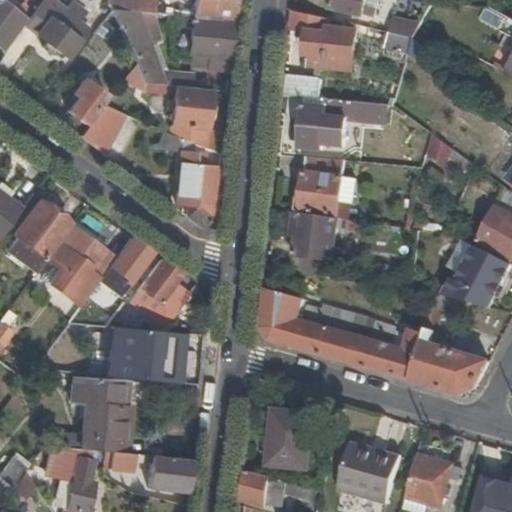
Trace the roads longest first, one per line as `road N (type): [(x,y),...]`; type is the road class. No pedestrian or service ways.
road 1 (tertiary): [(232,280),(0,111)]
road 2 (tertiary): [(232,280),(259,0)]
road 3 (residential): [(231,347),(489,419)]
road 4 (tertiary): [(207,511),(231,347)]
